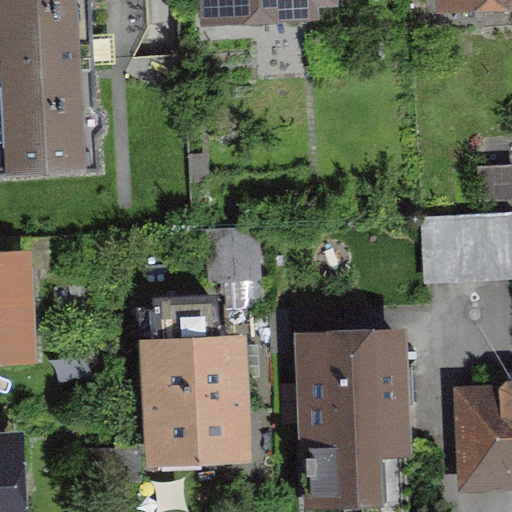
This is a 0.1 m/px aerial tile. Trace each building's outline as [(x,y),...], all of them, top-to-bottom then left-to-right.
[(87,0),(0,0),(0,185),(96,181),(87,0)] [(331,0),(202,0),(204,34),(332,28),(331,0)] [(511,0),(435,0),(436,17),(511,14),(511,0)] [(426,276),(511,273),(511,208),(424,211),(426,276)] [(33,259),(0,259),(0,368),(35,367),(33,259)] [(401,337),(296,339),(300,511),(301,511),(405,510),(401,337)] [(248,343),(143,348),(150,472),(254,467),(248,343)] [(511,395),(457,400),(464,495),(511,491),(511,395)] [(0,511),(23,511),(22,440),(0,440),(0,511)]
